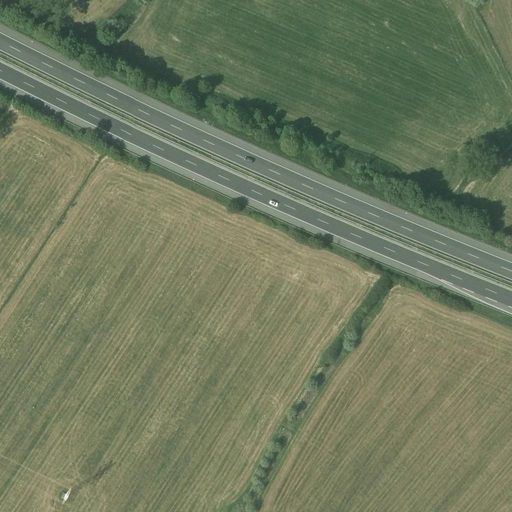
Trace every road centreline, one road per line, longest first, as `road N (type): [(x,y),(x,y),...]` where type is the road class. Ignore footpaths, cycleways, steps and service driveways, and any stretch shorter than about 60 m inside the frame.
road 1 (motorway): [(511,272),(277,174),(0,42)]
road 2 (motorway): [(0,71),(289,207),(511,299)]
